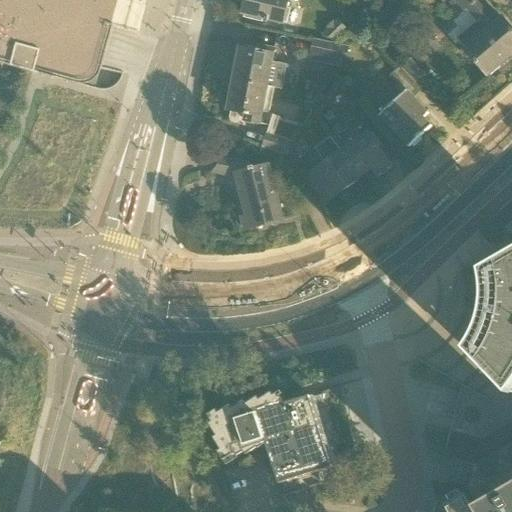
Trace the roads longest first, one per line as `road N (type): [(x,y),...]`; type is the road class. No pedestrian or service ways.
road 1 (tertiary): [(103,317),(232,324),(299,312),(366,283)]
road 2 (residential): [(176,35),(110,285)]
road 3 (tertiary): [(349,255),(239,287),(150,292),(110,285)]
road 4 (residential): [(401,511),(404,461),(366,283)]
road 5 (tertiary): [(511,119),(349,255)]
road 6 (unclassified): [(43,511),(103,317)]
road 7 (tertiary): [(366,283),(511,158)]
